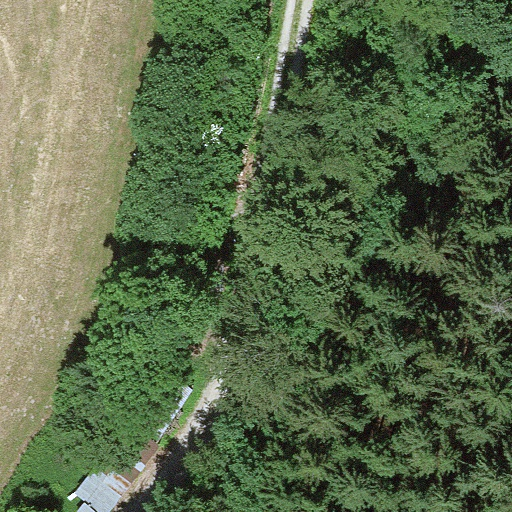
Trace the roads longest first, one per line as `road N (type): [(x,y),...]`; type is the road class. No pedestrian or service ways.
road 1 (track): [(256,278),(304,0)]
road 2 (unclassified): [(137,511),(224,390),(256,278)]
